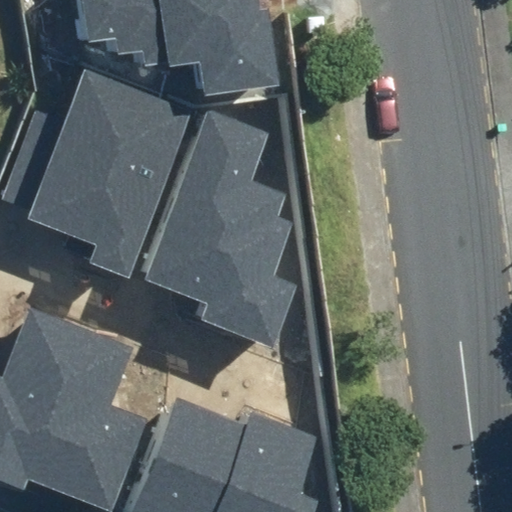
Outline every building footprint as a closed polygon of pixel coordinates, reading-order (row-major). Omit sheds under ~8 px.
[(78,0),(85,45),(115,41),(117,51),(137,48),(140,68),(199,60),(205,96),(270,87),(257,0),(78,0)] [(33,116),(0,199),(0,202),(98,241),(89,263),(130,278),(195,114),(84,71),(62,127),(33,116)] [(210,109),(146,278),(204,300),(199,315),(273,342),(293,287),(268,278),(290,221),(277,216),(285,196),(253,184),(272,132),(210,109)] [(0,376),(0,484),(26,495),(35,472),(113,503),(146,422),(105,406),(128,347),(33,309),(5,378),(0,376)] [(174,401),(130,511),(309,511),(314,500),(299,494),(321,439),(253,413),(246,429),(174,401)]
